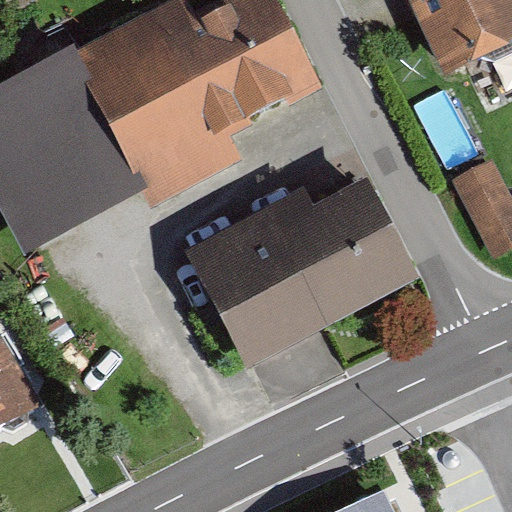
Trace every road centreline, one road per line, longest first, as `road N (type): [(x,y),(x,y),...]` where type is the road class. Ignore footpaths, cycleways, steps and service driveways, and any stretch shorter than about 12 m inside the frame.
road 1 (residential): [(479,354),(471,317),(308,0)]
road 2 (tertiary): [(155,511),(479,354)]
